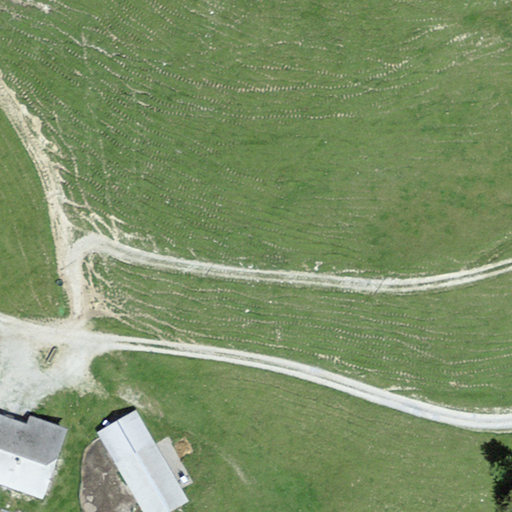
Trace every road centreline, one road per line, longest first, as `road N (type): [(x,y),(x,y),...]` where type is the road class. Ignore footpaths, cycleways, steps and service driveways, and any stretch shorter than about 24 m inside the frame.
road 1 (track): [(511,267),(369,292),(232,278),(87,242),(73,260),(83,315),(67,342)]
road 2 (track): [(67,342),(212,352),(435,417),(511,419)]
